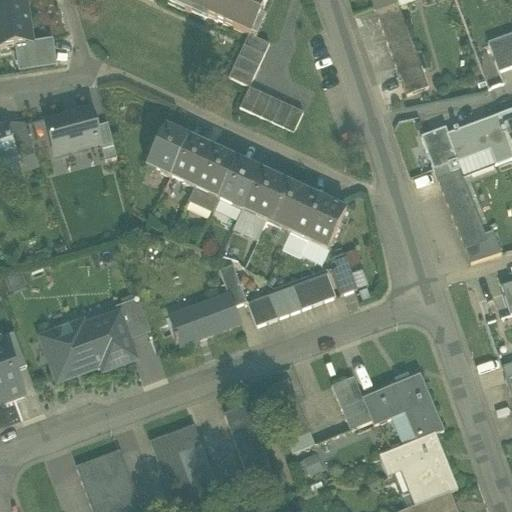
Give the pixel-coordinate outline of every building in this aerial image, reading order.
[(193,0),(166,0),(189,10),(193,0)] [(268,0),(193,0),(189,10),(248,38),(250,39),(259,19),(268,0)] [(397,2),(396,0),(367,0),(372,11),(397,2)] [(397,5),(398,9),(423,0),(396,0),(397,2),(398,5),(397,5)] [(372,11),(376,23),(400,14),(398,9),(397,5),(398,5),(397,2),(372,11)] [(0,49),(16,48),(32,45),(26,6),(0,10),(0,49)] [(376,23),(381,34),(404,25),(400,14),(376,23)] [(264,21),(259,19),(250,39),(255,41),(264,21)] [(381,34),(385,45),(408,36),(404,25),(381,34)] [(389,56),(413,48),(408,36),(385,45),(389,56)] [(511,37),(488,46),(498,75),(511,70),(511,37)] [(248,38),(243,48),(264,58),(269,47),(255,41),(250,39),(248,38)] [(32,45),(16,48),(19,73),(55,68),(51,42),(32,45)] [(243,48),(238,59),(259,69),(264,58),(243,48)] [(389,56),(393,68),(417,59),(413,48),(389,56)] [(238,59),(233,70),(254,80),(259,69),(238,59)] [(393,68),(398,79),(421,70),(417,59),(393,68)] [(249,90),(254,80),(233,70),(228,81),(249,90)] [(430,93),(421,70),(398,79),(406,102),(430,93)] [(260,96),(249,90),(239,111),(250,116),(260,96)] [(270,101),(260,96),(250,116),(261,121),(270,101)] [(281,106),(270,101),(261,121),(272,126),(281,106)] [(292,111),(281,106),(272,126),(282,131),(292,111)] [(303,116),(292,111),(282,131),(293,136),(303,116)] [(511,112),(497,118),(508,146),(511,144),(511,112)] [(91,113),(45,125),(54,159),(100,146),(96,129),(91,113)] [(497,118),(447,137),(446,137),(457,165),(488,153),(494,168),(511,161),(511,157),(508,146),(497,118)] [(18,159),(17,159),(16,157),(8,135),(5,126),(0,128),(0,186),(25,177),(21,167),(18,159)] [(107,126),(96,129),(100,146),(105,164),(117,161),(107,126)] [(32,152),(32,151),(24,129),(11,134),(19,156),(32,152)] [(161,172),(159,176),(170,181),(172,177),(186,146),(177,141),(179,137),(164,130),(147,165),(161,172)] [(461,176),(457,165),(446,137),(447,137),(445,131),(421,140),(426,154),(427,154),(432,167),(431,167),(438,185),(461,176)] [(11,134),(8,135),(16,157),(19,156),(11,134)] [(189,141),(179,137),(177,141),(186,146),(189,141)] [(183,187),(194,192),(211,156),(201,152),(203,148),(189,141),(186,146),(172,177),(185,183),(183,187)] [(213,152),(203,148),(201,152),(211,156),(213,152)] [(18,159),(21,167),(24,166),(36,162),(32,152),(19,156),(16,157),(17,159),(18,159)] [(211,156),(194,192),(218,203),(220,199),(234,168),(225,163),(227,159),(213,152),(211,156)] [(457,165),(461,176),(462,180),(494,168),(488,153),(457,165)] [(237,163),(227,159),(225,163),(234,168),(237,163)] [(36,162),(24,166),(27,175),(39,170),(36,162)] [(237,163),(234,168),(220,199),(233,205),(231,209),(242,214),(244,210),(259,179),(249,174),(251,170),(237,163)] [(145,170),(159,176),(161,172),(147,165),(145,170)] [(261,174),(251,170),(249,174),(259,179),(261,174)] [(261,174),(259,179),(244,210),(257,216),(255,220),(266,225),(268,221),(283,190),(273,185),(275,181),(261,174)] [(438,185),(442,196),(465,187),(462,180),(461,176),(438,185)] [(170,181),(183,187),(185,183),(172,177),(170,181)] [(285,185),(275,181),(273,185),(283,190),(285,185)] [(285,185),(283,190),(268,221),(281,227),(279,231),(289,236),(290,237),(307,201),(297,197),(299,192),(285,185)] [(469,198),(465,187),(442,196),(446,207),(469,198)] [(213,214),(218,203),(194,192),(188,204),(212,215),(213,214)] [(309,197),(299,192),(297,197),(307,201),(309,197)] [(309,197),(307,201),(290,237),(308,245),(327,254),(346,214),(309,197)] [(474,210),(469,198),(446,207),(451,218),(474,210)] [(218,203),(231,209),(233,205),(220,199),(218,203)] [(231,209),(218,203),(213,214),(237,225),(242,214),(231,209)] [(242,214),(255,220),(257,216),(244,210),(242,214)] [(478,221),(474,210),(451,218),(455,230),(478,221)] [(242,214),(237,225),(232,234),(257,246),(266,225),(255,220),(242,214)] [(266,225),(279,231),(281,227),(268,221),(266,225)] [(482,232),(478,221),(455,230),(460,241),(482,232)] [(487,243),(482,232),(460,241),(464,252),(487,243)] [(301,259),(308,245),(290,237),(289,236),(282,250),(301,259)] [(498,239),(487,243),(464,252),(469,266),(503,253),(498,239)] [(308,245),(301,259),(310,256),(323,262),(327,254),(308,245)] [(301,259),(320,268),(323,262),(310,256),(301,259)] [(331,275),(340,299),(357,293),(351,277),(348,268),(331,275)] [(233,311),(246,306),(232,269),(219,274),(228,300),(229,299),(233,311)] [(351,277),(357,293),(368,288),(363,272),(351,277)] [(23,275),(3,282),(8,297),(28,289),(23,275)] [(327,278),(314,282),(323,305),(335,301),(327,278)] [(314,282),(303,287),(312,309),(323,305),(314,282)] [(511,286),(500,290),(510,319),(511,318),(511,286)] [(303,287),(292,291),(301,314),(312,309),(303,287)] [(292,291),(281,295),(289,318),(301,314),(292,291)] [(281,295),(270,299),(278,322),(289,318),(281,295)] [(178,346),(179,350),(240,328),(233,311),(229,299),(228,300),(169,322),(175,340),(174,341),(176,346),(178,346)] [(270,299),(258,303),(267,326),(278,322),(270,299)] [(137,301),(115,310),(119,320),(128,344),(150,335),(137,301)] [(255,330),(267,326),(258,303),(246,308),(255,330)] [(52,338),(41,342),(57,385),(101,369),(103,374),(135,363),(128,344),(119,320),(84,332),(82,327),(71,331),(69,326),(50,333),(52,338)] [(14,335),(2,339),(4,345),(15,373),(26,369),(14,335)] [(0,346),(0,406),(24,397),(15,373),(4,345),(3,345),(0,346)] [(511,367),(501,371),(505,382),(511,379),(511,367)] [(410,415),(422,443),(434,438),(443,435),(419,378),(362,402),(363,402),(367,413),(372,425),(374,430),(391,423),(404,417),(410,415)] [(331,389),(336,400),(358,391),(353,380),(331,389)] [(266,392),(274,412),(296,403),(288,383),(266,392)] [(336,400),(340,411),(363,402),(362,402),(358,391),(336,400)] [(340,411),(345,423),(367,413),(363,402),(340,411)] [(274,413),(279,424),(301,415),(296,404),(274,413)] [(223,417),(228,429),(250,420),(246,409),(223,417)] [(372,425),(367,413),(345,423),(350,434),(372,425)] [(305,426),(301,415),(279,424),(283,435),(305,426)] [(410,415),(404,417),(416,445),(422,443),(410,415)] [(404,417),(391,423),(402,451),(416,445),(404,417)] [(228,429),(232,440),(254,431),(250,420),(228,429)] [(310,437),(305,426),(283,435),(288,446),(310,437)] [(172,436),(176,448),(198,440),(193,428),(172,436)] [(232,440),(236,451),(258,442),(254,431),(232,440)] [(150,444),(154,456),(176,448),(172,436),(150,444)] [(314,448),(310,437),(288,446),(292,457),(314,448)] [(457,493),(434,438),(422,443),(416,445),(402,451),(379,461),(387,481),(391,480),(406,474),(414,493),(420,508),(441,500),(448,497),(457,493)] [(202,451),(198,440),(176,448),(180,459),(202,451)] [(236,451),(240,462),(263,453),(258,442),(236,451)] [(154,456),(158,467),(180,459),(176,448),(154,456)] [(206,462),(202,451),(180,459),(184,470),(206,462)] [(240,462),(244,473),(267,464),(263,453),(240,462)] [(98,464),(102,476),(124,467),(120,455),(98,464)] [(323,474),(316,457),(302,463),(309,480),(323,474)] [(158,467),(162,478),(184,470),(180,459),(158,467)] [(210,473),(206,462),(184,470),(188,481),(210,473)] [(76,472),(80,484),(102,476),(98,464),(76,472)] [(244,473),(248,484),(271,475),(267,464),(244,473)] [(128,478),(124,467),(102,476),(106,487),(128,478)] [(162,478),(166,489),(188,481),(184,470),(162,478)] [(214,484),(210,473),(188,481),(192,492),(214,484)] [(409,496),(414,493),(406,474),(391,480),(400,499),(409,496)] [(275,487),(271,475),(248,484),(253,496),(275,487)] [(80,484),(85,495),(106,487),(102,476),(80,484)] [(132,489),(128,478),(106,487),(110,497),(132,489)] [(166,489),(170,500),(192,492),(188,481),(166,489)] [(218,495),(214,484),(192,492),(196,503),(218,495)] [(85,495),(89,506),(110,497),(106,487),(85,495)] [(136,500),(132,489),(110,497),(114,509),(136,500)] [(170,500),(174,511),(196,503),(192,492),(170,500)] [(409,496),(415,511),(420,508),(414,493),(409,496)] [(208,511),(223,507),(218,495),(196,503),(199,511),(208,511)] [(89,506),(90,511),(105,511),(114,509),(110,497),(89,506)] [(454,511),(448,497),(441,500),(446,511),(454,511)] [(138,511),(140,511),(136,500),(114,509),(115,511),(138,511)] [(446,511),(441,500),(420,508),(415,511),(411,511),(446,511)] [(199,511),(196,503),(174,511),(199,511)]
